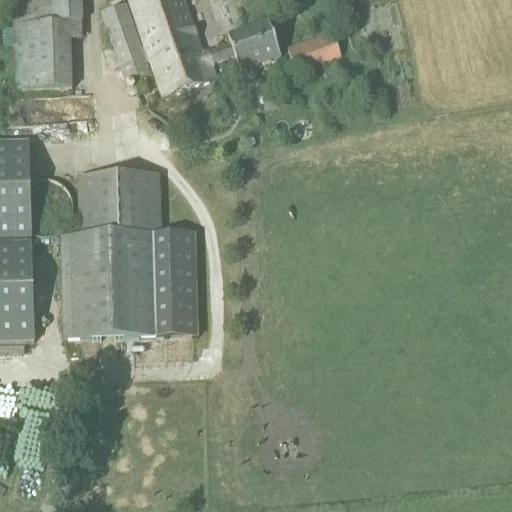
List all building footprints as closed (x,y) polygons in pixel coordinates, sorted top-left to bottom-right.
[(83,43),(82,26),(84,26),(83,0),(12,0),(15,94),(73,92),(72,43),(83,43)] [(126,7),(101,16),(125,84),(150,75),(136,34),(140,33),(163,101),(216,83),(210,68),(235,59),(240,75),(281,61),(268,24),(228,38),(231,47),(202,57),(182,0),(146,0),(130,6),(135,20),(131,21),(126,7)] [(333,36),(287,51),(295,74),(340,58),(333,36)] [(0,145),(0,347),(34,346),(29,145),(0,145)] [(80,241),(63,242),(61,242),(64,344),(195,340),(193,238),(161,239),(160,203),(145,204),(144,180),(78,182),(80,241)]
